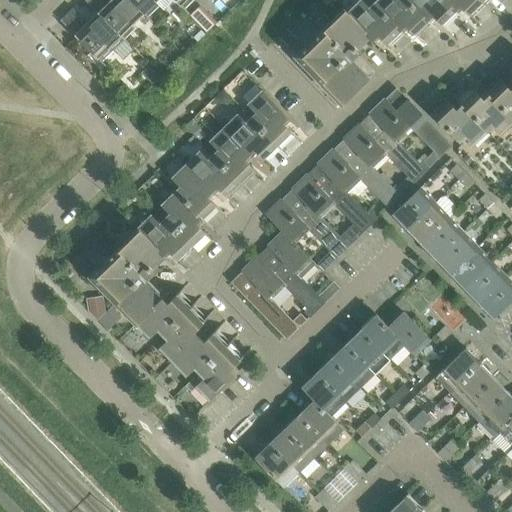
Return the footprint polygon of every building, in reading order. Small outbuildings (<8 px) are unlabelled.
[(144,14),(130,0),(110,0),(109,0),(85,0),(98,12),(124,40),(136,28),(133,24),(144,14)] [(130,0),(144,14),(147,17),(159,6),(156,2),(157,0),(130,0)] [(174,0),(184,9),(193,0),(174,0)] [(429,23),(407,0),(379,0),(375,5),(401,32),(402,33),(403,32),(408,27),(416,36),(429,23)] [(456,13),(443,0),(407,0),(429,23),(430,23),(430,22),(435,18),(443,26),(456,13)] [(484,2),(481,0),(443,0),(456,13),(457,13),(463,8),(470,16),(484,2)] [(401,32),(375,5),(370,10),(361,1),(348,13),(369,36),(375,42),(381,37),(388,45),(401,32)] [(124,40),(98,12),(87,23),(73,8),(61,20),(101,62),(124,40)] [(352,60),(357,54),(361,50),(358,47),(369,36),(348,13),(344,9),(343,9),(347,14),(304,56),(346,99),(341,103),(342,104),(369,78),(352,60)] [(81,60),(86,66),(94,58),(88,53),(81,60)] [(511,83),(508,87),(500,79),(486,93),(511,119),(511,83)] [(511,121),(511,119),(486,93),(486,92),(481,97),(473,89),(459,102),(486,130),(492,125),(500,134),(511,121)] [(291,120),(263,91),(249,105),(257,113),(252,118),(279,146),(293,133),(285,125),(291,120)] [(452,146),(416,109),(411,104),(400,115),(385,99),(369,114),(385,130),(386,129),(399,142),(414,129),(441,156),(452,146)] [(486,130),(459,102),(453,107),(446,99),(431,113),(459,141),(464,136),(472,144),(486,130)] [(279,146),(252,118),(246,123),(238,115),(224,128),(252,157),(257,152),(265,160),(279,146)] [(423,166),(399,142),(386,129),(385,130),(374,140),(359,124),(344,139),(359,155),(360,154),(373,167),(387,154),(414,182),(430,167),(426,163),(423,166)] [(252,157),(224,128),(211,141),(219,150),(214,155),(241,183),(255,170),(247,162),(252,157)] [(396,191),(373,167),(360,154),(359,155),(349,165),(333,149),(318,164),(333,180),(334,179),(347,193),(361,179),(389,207),(403,193),(399,188),(396,191)] [(241,183),(214,155),(209,160),(200,152),(187,165),(215,193),(220,188),(227,196),(241,183)] [(465,174),(457,164),(450,171),(459,180),(465,174)] [(215,193),(187,165),(173,178),(182,187),(177,191),(204,220),(218,207),(209,198),(215,193)] [(352,243),(378,217),(373,213),(370,216),(347,193),(334,179),(333,180),(323,190),(307,174),(292,189),(307,205),(308,204),(322,218),(336,204),(353,223),(340,236),(345,241),(348,238),(352,243)] [(474,183),(465,174),(459,180),(468,189),(474,183)] [(408,229),(435,203),(420,187),(393,214),(408,229)] [(204,220),(177,191),(163,205),(171,213),(166,218),(192,246),(206,233),(199,226),(204,220)] [(494,203),(485,194),(479,200),(487,209),(494,203)] [(340,236),(322,218),(308,204),(307,205),(297,215),(282,199),(266,214),(283,231),(284,231),(295,242),(309,229),(336,257),(352,243),(348,238),(345,241),(340,236)] [(422,244),(449,217),(435,203),(408,229),(422,244)] [(503,212),(494,203),(487,209),(496,218),(503,212)] [(192,246),(166,218),(160,224),(152,215),(137,229),(164,256),(165,258),(171,252),(178,260),(192,246)] [(436,259),(464,232),(449,217),(422,244),(436,259)] [(116,250),(91,276),(115,302),(136,323),(159,300),(163,297),(146,280),(156,270),(153,267),(164,256),(137,229),(116,250)] [(316,263),(295,242),(284,231),(283,231),(268,246),(283,262),(274,271),(286,284),(285,285),(287,286),(309,309),(305,312),(310,317),(339,288),(333,282),(319,295),(302,277),(316,263)] [(450,273),(478,247),(464,232),(436,259),(450,273)] [(464,288),(492,261),(478,247),(450,273),(464,288)] [(272,299),(287,286),(285,285),(286,284),(274,271),(273,272),(258,256),(242,271),(258,287),(247,297),(232,281),(231,282),(287,339),(307,319),(301,312),(293,320),(272,299)] [(479,303),(507,276),(492,261),(464,288),(479,303)] [(493,318),(511,300),(511,281),(507,276),(479,303),(493,318)] [(163,334),(192,307),(178,293),(170,301),(165,295),(163,297),(136,323),(150,337),(158,329),(163,334)] [(173,361),(202,333),(197,328),(205,320),(192,307),(163,334),(169,339),(160,348),(173,361)] [(431,340),(411,319),(404,312),(388,327),(406,345),(416,355),(431,340)] [(406,345),(388,327),(376,314),(361,329),(391,359),(406,345)] [(442,341),(451,333),(445,326),(436,335),(442,341)] [(391,359),(361,329),(346,343),(376,374),(391,359)] [(200,372),(229,344),(215,330),(207,338),(202,333),(173,361),(186,375),(195,366),(200,372)] [(376,374),(346,343),(331,357),(361,388),(376,374)] [(210,400),(240,371),(234,365),(242,358),(229,344),(200,372),(186,385),(192,391),(197,385),(210,400)] [(451,392),(481,363),(466,347),(436,376),(451,392)] [(361,388),(331,357),(317,372),(346,402),(361,388)] [(465,407),(495,378),(481,363),(451,392),(465,407)] [(421,380),(430,371),(424,364),(415,373),(421,380)] [(346,402),(317,372),(301,386),(314,399),(331,417),(346,402)] [(479,422),(509,393),(495,378),(465,407),(479,422)] [(401,400),(410,391),(404,384),(394,393),(401,400)] [(392,408),(401,400),(394,393),(385,402),(392,408)] [(492,436),(498,430),(511,417),(511,395),(509,393),(479,422),(492,436)] [(343,429),(331,417),(314,399),(299,414),(328,444),(343,429)] [(431,419),(427,415),(423,410),(416,417),(424,425),(431,419)] [(371,428),(380,419),(374,413),(365,422),(371,428)] [(328,444),(299,414),(285,428),(314,458),(328,444)] [(424,425),(416,417),(409,423),(417,432),(424,425)] [(511,444),(511,417),(498,430),(511,444)] [(362,437),(371,428),(365,422),(356,431),(362,437)] [(314,458),(285,428),(270,442),(299,472),(314,458)] [(459,448),(455,444),(451,440),(444,446),(453,455),(459,448)] [(299,472),(270,442),(255,457),(284,487),(299,472)] [(453,455),(444,446),(438,453),(446,461),(453,455)] [(351,475),(359,467),(353,460),(344,468),(351,475)] [(469,474),(476,466),(470,460),(462,467),(469,474)] [(358,482),(366,474),(359,467),(351,475),(358,482)] [(508,488),(504,483),(500,479),(493,486),(501,494),(508,488)] [(501,494),(493,486),(487,492),(495,501),(501,494)] [(322,504),(330,496),(324,489),(315,497),(322,504)] [(419,511),(423,508),(420,511),(406,497),(409,494),(408,493),(388,511),(419,511)] [(329,511),(337,502),(330,496),(322,504),(329,511)]
